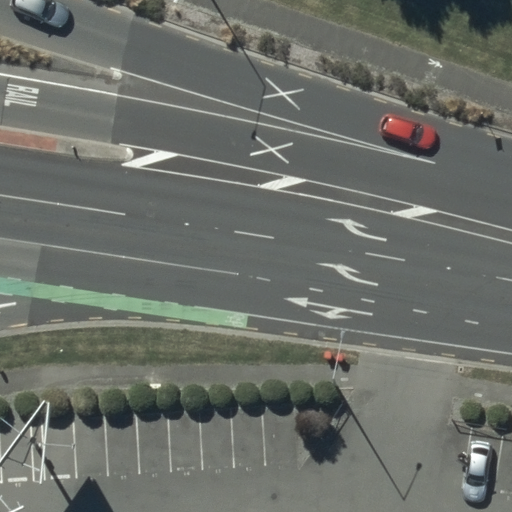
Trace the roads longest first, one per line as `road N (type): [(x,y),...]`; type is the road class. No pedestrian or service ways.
road 1 (trunk): [(0,3),(310,117),(511,180)]
road 2 (primary): [(0,101),(511,200)]
road 3 (primary): [(511,287),(166,244)]
road 4 (primary): [(166,244),(0,290)]
road 5 (primary): [(166,244),(0,218)]
